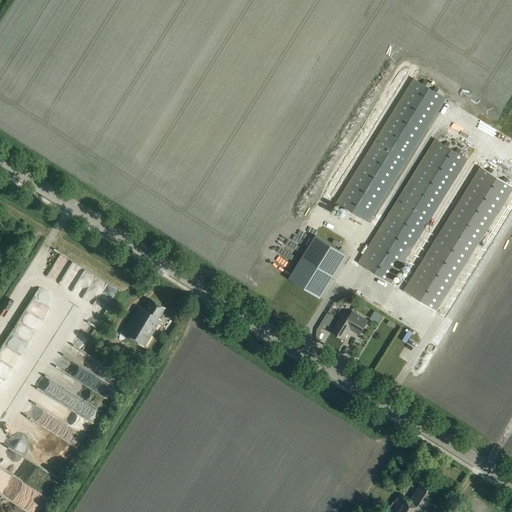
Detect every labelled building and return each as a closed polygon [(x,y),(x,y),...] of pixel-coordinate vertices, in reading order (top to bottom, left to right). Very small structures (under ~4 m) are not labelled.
[(368,225),(446,99),(413,79),(335,204),(368,225)] [(391,284),(467,160),(435,140),(358,264),(391,284)] [(405,291),(436,311),(511,188),(511,187),(481,168),(405,291)] [(321,298),(347,256),(315,236),(289,279),(321,298)] [(159,319),(165,309),(150,300),(144,310),(138,307),(122,335),(144,348),(161,320),(159,319)] [(368,321),(352,312),(348,318),(342,315),(331,332),(344,340),(350,329),(359,335),(368,321)] [(322,322),(329,327),(334,318),(327,314),(322,322)] [(52,434),(53,443),(61,443),(61,434),(52,434)] [(0,479),(27,497),(34,486),(36,487),(40,481),(35,478),(33,481),(0,459),(0,479)] [(426,511),(437,495),(422,485),(411,502),(400,495),(388,511),(426,511)]
